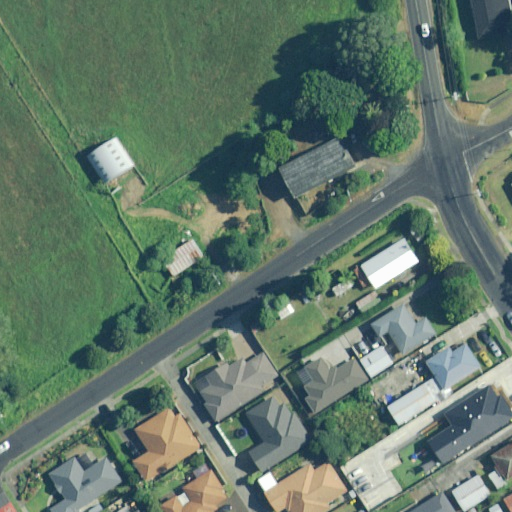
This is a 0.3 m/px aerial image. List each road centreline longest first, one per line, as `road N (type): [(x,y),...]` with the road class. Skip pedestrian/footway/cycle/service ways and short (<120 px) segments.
road 1 (residential): [(0,453),(444,160)]
road 2 (tertiary): [(414,0),(444,160)]
road 3 (tertiary): [(444,160),(471,240),(511,304)]
